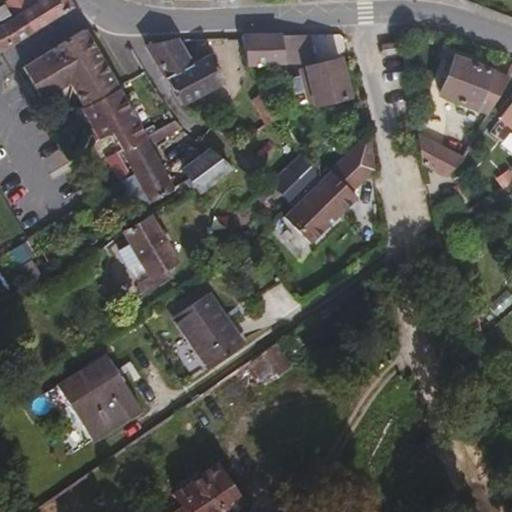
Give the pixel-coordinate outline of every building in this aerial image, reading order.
[(29,25),(68,2),(67,0),(0,0),(9,12),(19,6),(29,25)] [(29,25),(19,6),(9,12),(0,16),(0,21),(1,23),(0,23),(0,39),(7,38),(29,25)] [(111,82),(78,26),(16,61),(35,92),(59,76),(65,78),(80,100),(111,82)] [(397,34),(395,26),(376,29),(378,38),(397,34)] [(279,55),(275,28),(238,29),(243,58),(279,55)] [(305,53),(303,28),(275,28),(279,55),(305,53)] [(188,56),(173,35),(143,42),(162,71),(188,56)] [(178,98),(219,73),(205,47),(188,56),(162,71),(178,98)] [(482,108),(502,73),(451,51),(435,88),(482,108)] [(343,89),(333,53),(302,61),(307,82),(301,83),(303,99),(343,89)] [(139,131),(111,82),(80,100),(77,102),(96,132),(108,125),(118,145),(139,131)] [(277,109),(262,84),(262,83),(248,92),(265,117),(277,109)] [(511,96),(496,116),(511,129),(511,96)] [(169,182),(144,139),(175,118),(172,116),(170,112),(139,131),(118,145),(147,196),(169,182)] [(455,152),(471,126),(454,116),(439,143),(455,152)] [(348,178),(370,154),(364,119),(315,170),(289,197),(281,206),(307,231),(353,183),(348,178)] [(437,168),(455,152),(439,143),(412,129),(417,157),(437,168)] [(196,184),(227,161),(205,143),(180,163),(196,184)] [(289,197),(315,170),(300,146),(268,177),(289,197)] [(171,256),(145,210),(120,226),(127,238),(137,256),(124,264),(139,288),(166,272),(161,262),(171,256)] [(137,256),(127,238),(113,246),(124,264),(137,256)] [(511,251),(503,261),(511,269),(511,251)] [(239,335),(204,285),(171,308),(205,359),(239,335)] [(475,330),(470,309),(454,313),(459,334),(475,330)] [(284,357),(270,336),(256,346),(271,367),(284,357)] [(90,432),(137,400),(100,346),(54,378),(90,432)] [(271,367),(256,346),(244,354),(259,375),(271,367)] [(487,391),(481,372),(469,376),(476,402),(487,391)] [(210,511),(235,496),(210,458),(168,487),(177,500),(159,511),(210,511)]
